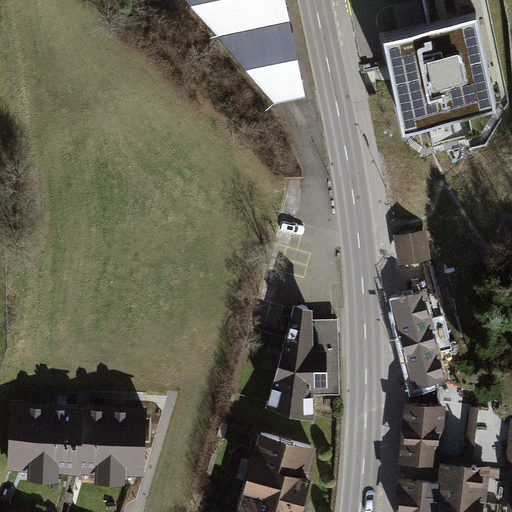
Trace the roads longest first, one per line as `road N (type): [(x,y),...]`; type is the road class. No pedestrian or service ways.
road 1 (secondary): [(359,511),(366,410),(357,229),(314,0)]
road 2 (residential): [(134,511),(174,396)]
